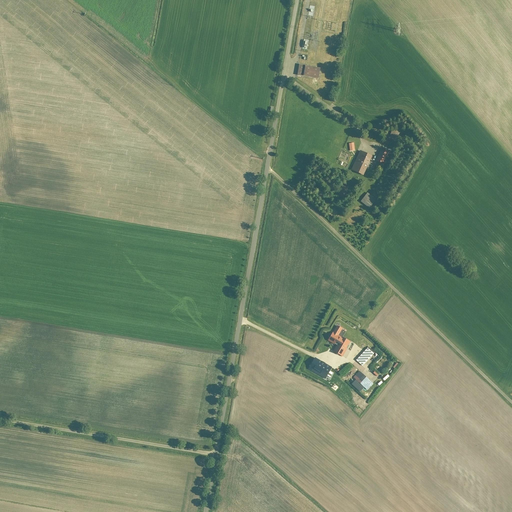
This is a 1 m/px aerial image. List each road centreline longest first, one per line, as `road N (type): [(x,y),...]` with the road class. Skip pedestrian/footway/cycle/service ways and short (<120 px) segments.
road 1 (unclassified): [(216,456),(297,0)]
road 2 (unclassified): [(216,456),(0,420)]
